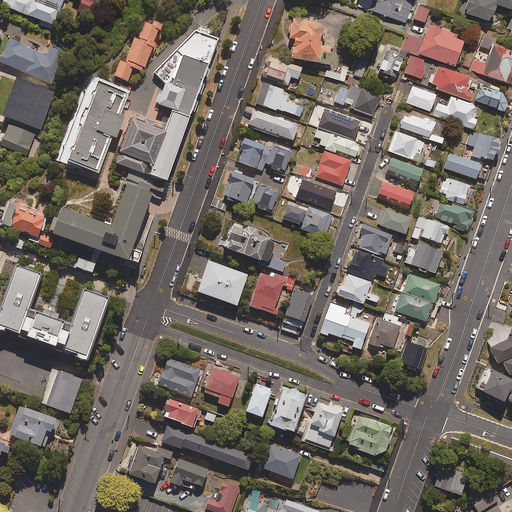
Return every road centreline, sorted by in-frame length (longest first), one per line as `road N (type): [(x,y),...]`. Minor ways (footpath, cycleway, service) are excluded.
road 1 (residential): [(262,0),(152,305)]
road 2 (residential): [(301,356),(387,114)]
road 3 (tertiary): [(431,411),(511,183)]
road 4 (residential): [(152,305),(78,511)]
road 5 (residential): [(152,305),(301,356)]
